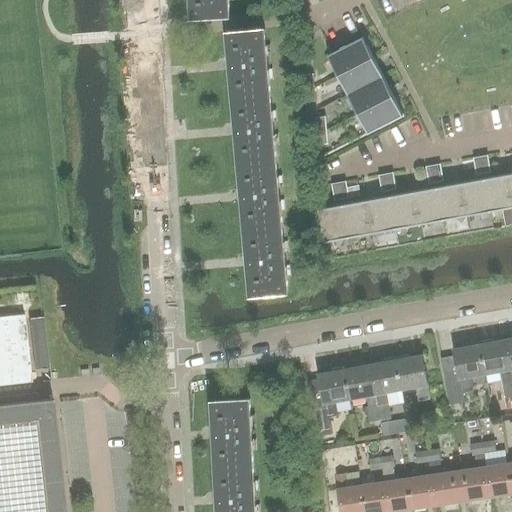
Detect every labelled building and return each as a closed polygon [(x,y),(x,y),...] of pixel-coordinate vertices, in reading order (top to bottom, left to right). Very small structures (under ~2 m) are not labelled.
[(230,16),(229,0),(193,0),(194,18),(230,16)] [(229,33),(235,98),(271,95),(265,29),(229,32),(229,33)] [(374,57),(363,37),(328,55),(338,75),(374,57)] [(384,77),(374,57),(338,75),(348,94),(384,77)] [(305,72),(306,86),(315,85),(314,71),(305,72)] [(394,96),(384,77),(348,94),(358,114),(394,96)] [(316,99),(315,85),(306,86),(307,100),(316,99)] [(277,161),(271,95),(235,98),(241,164),(277,161)] [(404,116),(398,105),(394,96),(358,114),(359,114),(369,134),(404,116)] [(317,115),(319,130),(327,129),(326,114),(317,115)] [(328,144),(327,129),(319,130),(320,144),(328,144)] [(491,172),(488,155),(481,157),(484,173),(491,172)] [(484,173),(481,157),(474,158),(477,174),(484,173)] [(283,226),(277,161),(241,164),(247,230),(283,226)] [(444,180),(441,164),(434,165),(437,182),(444,180)] [(437,182),(434,165),(427,167),(430,183),(437,182)] [(397,189),(394,173),(387,174),(390,190),(397,189)] [(390,190),(387,174),(380,175),(383,192),(390,190)] [(511,209),(511,190),(509,176),(485,180),(491,212),(492,213),(511,209)] [(485,180),(485,179),(461,184),(462,185),(467,216),(491,212),(485,180)] [(349,198),(346,181),(339,183),(342,199),(349,198)] [(342,199),(339,183),(332,184),(335,200),(342,199)] [(467,216),(462,185),(438,189),(444,222),(468,218),(467,216)] [(444,222),(438,189),(414,194),(420,227),(444,222)] [(420,227),(414,194),(390,198),(397,231),(420,227)] [(397,231),(390,198),(367,202),(373,235),(397,231)] [(373,235),(367,202),(343,207),(349,238),(349,240),(373,235)] [(343,207),(343,205),(319,210),(325,243),(349,238),(343,207)] [(289,292),(283,226),(247,230),(253,295),(289,292)] [(0,385),(32,382),(25,314),(0,316),(0,385)] [(48,370),(42,319),(29,320),(34,372),(48,370)] [(511,396),(511,370),(506,340),(494,343),(493,340),(480,342),(486,374),(501,371),(506,397),(511,396)] [(486,374),(480,342),(467,345),(468,347),(454,350),(459,374),(445,376),(450,405),(466,402),(464,392),(474,391),(471,376),(486,374)] [(409,355),(396,357),(402,389),(417,386),(420,400),(430,398),(428,384),(423,355),(410,358),(409,355)] [(399,390),(402,389),(396,357),(383,360),(384,363),(371,365),(381,421),(392,419),(390,406),(401,404),(399,390)] [(381,421),(371,365),(358,367),(358,365),(345,367),(351,398),(367,395),(369,407),(367,407),(370,423),(381,421)] [(336,401),(351,398),(345,367),(332,369),(332,372),(319,375),(321,386),(323,400),(312,401),(318,437),(333,434),(330,417),(338,415),(336,401)] [(0,511),(64,511),(52,399),(31,401),(0,404),(0,511)] [(215,401),(218,467),(254,465),(251,399),(215,401)] [(409,432),(406,419),(382,423),(384,436),(409,432)] [(497,453),(495,440),(483,442),(485,454),(497,453)] [(485,454),(483,442),(471,443),(473,456),(485,454)] [(463,501),(459,471),(443,474),(441,460),(443,460),(441,448),(428,450),(429,462),(430,462),(432,475),(431,475),(436,505),(463,501)] [(429,462),(428,450),(416,452),(418,464),(429,462)] [(339,471),(336,451),(323,452),(325,473),(339,471)] [(413,508),(408,479),(396,481),(394,467),(396,467),(394,455),(381,457),(383,469),(385,482),(390,511),(413,508)] [(383,469),(381,457),(369,459),(371,471),(383,469)] [(511,493),(511,479),(510,464),(487,467),(491,497),(511,493)] [(256,511),(254,465),(218,467),(220,511),(256,511)] [(491,497),(487,467),(459,471),(463,501),(491,497)] [(365,511),(362,486),(360,472),(337,475),(339,489),(338,489),(341,511),(365,511)] [(436,505),(431,475),(408,479),(413,508),(436,505)] [(385,482),(362,486),(365,511),(388,511),(390,511),(385,482)]
